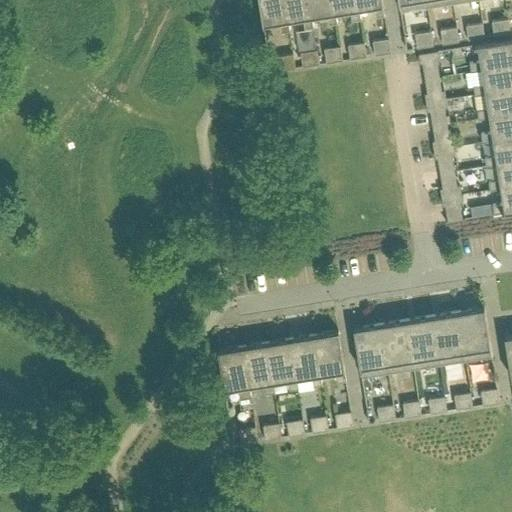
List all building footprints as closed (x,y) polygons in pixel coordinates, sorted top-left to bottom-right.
[(290,29),(288,18),(287,18),(284,0),(259,0),(263,22),(279,20),(281,30),(290,29)] [(314,25),(312,14),(311,15),(308,0),(284,0),(287,18),(288,18),(303,16),(304,27),(314,25)] [(337,21),(336,11),(335,11),(333,0),(308,0),(311,15),(312,14),(326,12),(328,23),(337,21)] [(361,17),(359,7),(358,7),(357,0),(333,0),(335,11),(336,11),(350,8),(352,19),(361,17)] [(357,0),(358,7),(359,7),(374,5),(375,15),(385,14),(382,0),(357,0)] [(398,0),(400,10),(427,6),(425,0),(398,0)] [(494,34),(510,31),(508,17),(491,19),(494,34)] [(468,38),(484,35),(482,21),(466,23),(468,38)] [(442,42),(459,39),(456,25),(440,28),(442,42)] [(417,46),(433,43),(431,29),(414,32),(417,46)] [(375,53),(391,51),(389,36),(372,39),(375,53)] [(469,61),(471,70),(482,68),(481,68),(511,62),(511,37),(477,43),(480,59),(469,61)] [(350,57),(366,55),(364,40),(348,43),(350,57)] [(326,61),(342,58),(340,44),(324,47),(326,61)] [(302,65),(319,62),(316,48),(300,51),(302,65)] [(420,62),(440,59),(438,49),(418,52),(420,62)] [(279,69),(295,66),(293,52),(277,54),(279,69)] [(473,85),(475,94),(485,92),(485,91),(511,86),(511,62),(481,68),(482,68),(484,83),(473,85)] [(477,108),(479,117),(489,116),(489,115),(511,111),(511,86),(485,91),(485,92),(488,107),(477,108)] [(444,89),(425,92),(426,101),(446,98),(444,89)] [(428,110),(447,106),(446,98),(426,101),(428,110)] [(481,132),(482,141),(493,139),(511,135),(511,111),(489,115),(489,116),(492,130),(481,132)] [(485,156),(486,165),(497,163),(497,162),(511,159),(511,135),(493,139),(495,154),(485,156)] [(452,136),(432,139),(434,148),(453,145),(452,136)] [(435,157),(455,154),(453,145),(434,148),(435,157)] [(489,179),(490,188),(501,187),(501,186),(511,184),(511,159),(497,162),(497,163),(499,178),(489,179)] [(460,183),(440,187),(441,195),(461,192),(460,183)] [(494,212),(511,209),(511,184),(501,186),(501,187),(503,201),(492,203),(494,211),(494,212)] [(443,204),(462,201),(461,192),(441,195),(443,204)] [(492,355),(484,306),(457,310),(465,359),(492,355)] [(457,310),(432,314),(440,363),(465,359),(457,310)] [(414,367),(440,363),(432,314),(406,318),(414,367)] [(406,318),(380,322),(388,371),(414,367),(406,318)] [(361,375),(388,371),(380,322),(354,326),(361,375)] [(346,379),(338,329),(314,333),(320,372),(321,372),(335,370),(337,380),(346,379)] [(313,384),(322,383),(321,372),(320,372),(314,333),(290,337),(296,376),(297,376),(312,373),(313,384)] [(290,388),(299,386),(297,376),(296,376),(290,337),(266,340),(273,380),(288,377),(290,388)] [(273,380),(266,340),(243,344),(249,383),(264,381),(266,392),(275,390),(273,380)] [(242,396),(251,394),(249,383),(243,344),(218,348),(224,387),(240,385),(242,396)] [(497,386),(496,386),(481,389),(483,403),(499,400),(497,386)] [(456,407),(472,405),(470,390),(454,393),(456,407)] [(430,411),(447,409),(444,394),(428,397),(430,411)] [(405,415),(421,413),(419,398),(403,401),(405,415)] [(379,419),(395,417),(393,402),(377,405),(379,419)] [(351,409),(335,412),(337,426),(353,424),(351,409)] [(326,413),(310,416),(312,430),(329,427),(326,413)] [(303,417),(286,420),(289,434),(305,431),(303,417)] [(279,421),(263,423),(265,438),(281,435),(279,421)] [(255,425),(239,427),(241,441),(258,439),(255,425)]
